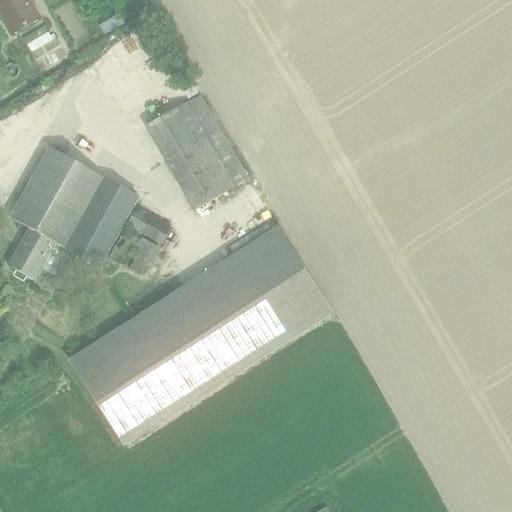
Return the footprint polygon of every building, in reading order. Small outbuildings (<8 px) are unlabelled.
[(30,0),(0,0),(0,9),(14,34),(41,19),(30,0)] [(118,15),(99,26),(104,35),(124,24),(118,15)] [(117,48),(97,67),(103,74),(124,55),(117,48)] [(194,86),(184,92),(188,99),(198,93),(194,86)] [(200,96),(146,127),(194,211),(248,180),(200,96)] [(30,228),(9,267),(36,282),(43,270),(56,277),(71,251),(101,268),(140,198),(50,148),(11,218),(30,228)] [(161,245),(171,227),(136,207),(126,226),(161,245)] [(126,445),(330,315),(275,229),(72,359),(126,445)] [(110,259),(126,267),(141,240),(124,231),(110,259)] [(134,261),(130,269),(143,276),(147,267),(134,261)]
